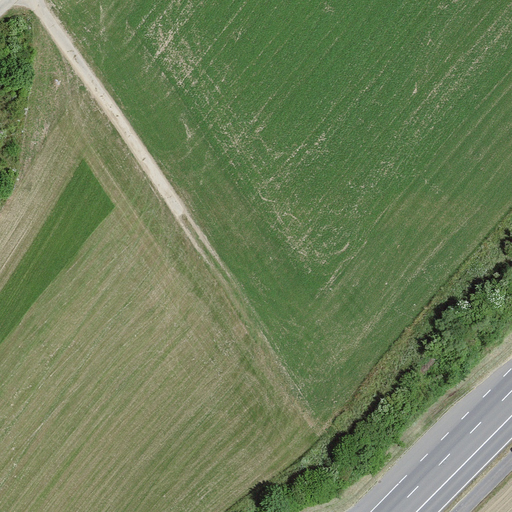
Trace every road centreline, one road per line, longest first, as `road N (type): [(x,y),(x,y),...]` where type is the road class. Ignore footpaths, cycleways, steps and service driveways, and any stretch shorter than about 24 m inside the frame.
road 1 (track): [(182,222),(37,0)]
road 2 (primary): [(511,403),(404,511)]
